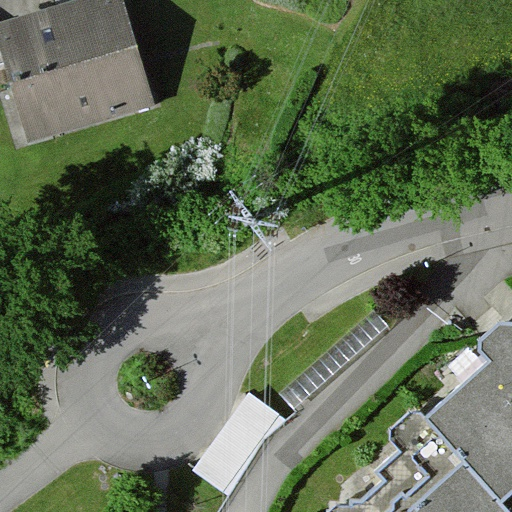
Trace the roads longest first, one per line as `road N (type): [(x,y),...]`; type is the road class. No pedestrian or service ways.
road 1 (residential): [(511,200),(332,251),(191,334)]
road 2 (residential): [(95,421),(111,436),(152,446),(190,429),(211,392),(211,371),(191,334)]
road 3 (residential): [(191,334),(151,317),(109,328),(82,372),(95,421)]
